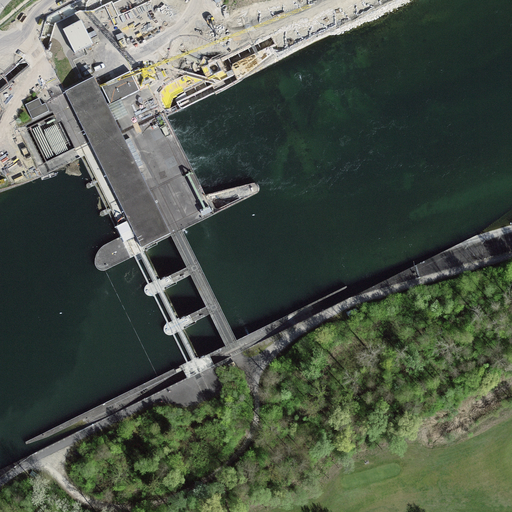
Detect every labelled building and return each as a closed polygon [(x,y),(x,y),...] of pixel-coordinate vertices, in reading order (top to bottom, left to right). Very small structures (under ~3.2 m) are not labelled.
[(62,31),(71,48),(88,40),(79,22),(62,31)] [(139,91),(129,72),(100,87),(109,106),(139,91)] [(84,156),(123,236),(100,247),(97,250),(94,253),(93,258),(93,263),(94,267),(96,269),(98,271),(101,271),(104,271),(139,254),(145,249),(171,236),(182,230),(214,215),(166,117),(130,133),(122,137),(93,78),(64,92),(69,103),(56,110),(80,158),(84,156)] [(38,99),(24,105),(31,120),(48,112),(44,104),(41,106),(38,99)] [(182,367),(187,379),(214,366),(209,354),(194,361),(182,367)]
